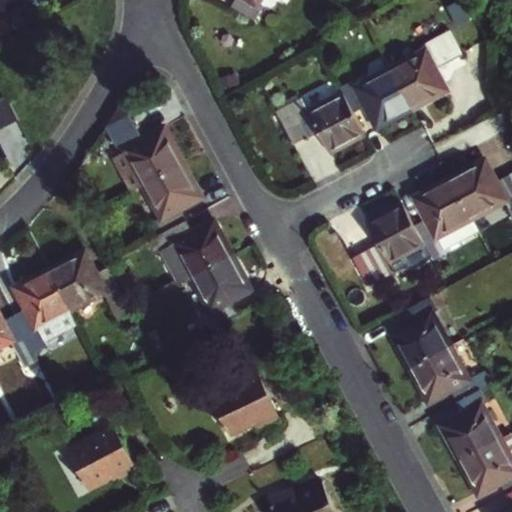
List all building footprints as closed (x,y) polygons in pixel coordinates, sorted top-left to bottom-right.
[(23,0),(0,0),(0,31),(11,25),(3,13),(24,0),(23,0)] [(258,4),(260,0),(235,0),(232,7),(255,21),(263,7),(258,4)] [(425,53),(391,70),(412,110),(446,92),(436,71),(463,57),(450,32),(422,47),(425,53)] [(341,90),(344,95),(353,114),(366,107),(378,128),(412,110),(391,70),(358,88),(355,83),(341,90)] [(0,155),(3,154),(0,149),(0,129),(18,120),(5,93),(0,95),(0,155)] [(364,135),(353,114),(344,95),(309,114),(302,99),(276,112),(293,145),(319,132),(330,153),(364,135)] [(106,126),(130,114),(133,112),(122,102),(106,126)] [(113,158),(130,191),(143,184),(183,163),(165,129),(144,140),(130,114),(106,126),(120,154),(113,158)] [(484,162),(450,180),(470,220),(504,202),(511,219),(511,184),(508,177),(495,183),(484,162)] [(155,220),(162,233),(187,220),(180,209),(201,197),(183,163),(143,184),(161,218),(155,220)] [(426,220),(414,226),(430,258),(433,262),(446,255),(444,251),(437,237),(470,220),(450,180),(415,199),(426,220)] [(408,270),(430,258),(414,226),(403,205),(367,224),(379,245),(353,259),(367,287),(406,266),(408,270)] [(163,249),(181,282),(192,276),(232,256),(214,221),(193,232),(187,220),(162,233),(148,240),(151,246),(155,253),(163,249)] [(470,220),(437,237),(444,251),(477,233),(470,220)] [(85,252),(50,269),(70,310),(103,292),(117,319),(131,312),(130,309),(108,266),(96,273),(85,252)] [(232,256),(192,276),(210,309),(205,312),(212,326),(236,314),(229,301),(250,290),(232,256)] [(26,308),(14,314),(33,352),(46,346),(37,327),(70,310),(50,269),(15,287),(26,308)] [(229,301),(236,314),(257,303),(250,290),(229,301)] [(392,334),(410,368),(450,347),(432,314),(437,311),(430,297),(406,310),(412,322),(392,334)] [(0,317),(0,344),(10,340),(24,366),(37,359),(33,352),(14,314),(2,321),(0,317)] [(467,380),(450,347),(410,368),(428,403),(449,391),(456,403),(479,391),(491,385),(484,372),(467,380)] [(257,374),(209,397),(222,423),(219,425),(223,432),(226,431),(229,436),(253,425),(276,414),(257,374)] [(486,404),(479,391),(456,403),(462,415),(441,426),(459,461),(499,440),(481,406),(486,404)] [(276,414),(253,425),(255,429),(278,418),(276,414)] [(119,431),(73,452),(86,478),(83,479),(86,487),(89,485),(92,490),(114,479),(138,468),(119,431)] [(511,464),(499,440),(459,461),(478,495),(499,484),(505,496),(511,491),(511,464)] [(138,468),(114,479),(117,485),(141,474),(138,468)] [(309,481),(312,486),(319,482),(317,477),(309,481)] [(294,494),(271,506),(273,511),(337,511),(323,481),(319,482),(312,486),(294,494)] [(292,488),(268,500),(271,506),(294,494),(292,488)] [(511,511),(511,491),(505,496),(511,507),(502,511),(511,511)]
